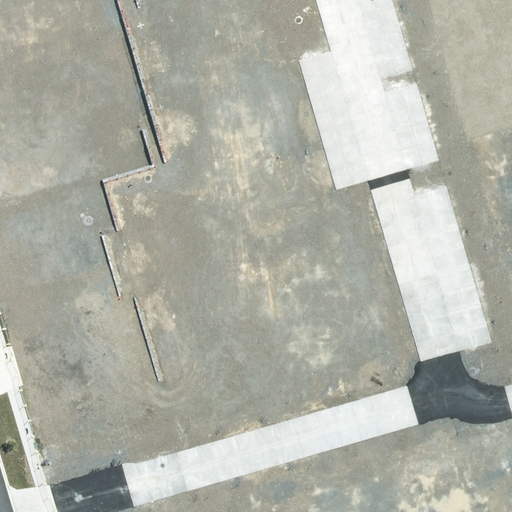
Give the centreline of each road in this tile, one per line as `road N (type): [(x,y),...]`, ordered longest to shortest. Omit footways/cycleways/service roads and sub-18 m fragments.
road 1 (residential): [(437,370),(401,405),(36,511)]
road 2 (residential): [(349,0),(446,320),(448,346),(437,370)]
